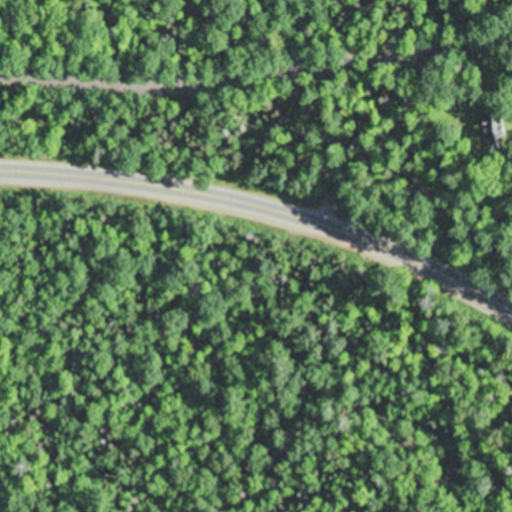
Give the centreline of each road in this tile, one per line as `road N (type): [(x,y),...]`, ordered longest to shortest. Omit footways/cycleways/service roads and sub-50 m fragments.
road 1 (secondary): [(511,300),(298,207),(155,178),(0,164)]
road 2 (residential): [(0,70),(247,73),(511,32)]
road 3 (residential): [(338,221),(322,63)]
